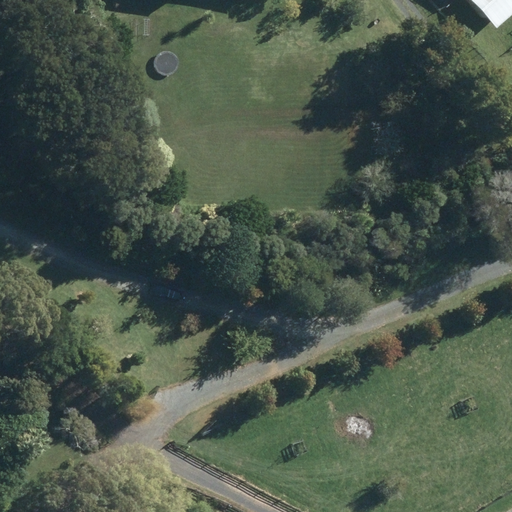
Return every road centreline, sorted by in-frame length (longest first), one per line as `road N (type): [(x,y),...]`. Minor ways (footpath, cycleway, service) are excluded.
road 1 (unknown): [(511,291),(176,442)]
road 2 (unknown): [(176,442),(287,511)]
